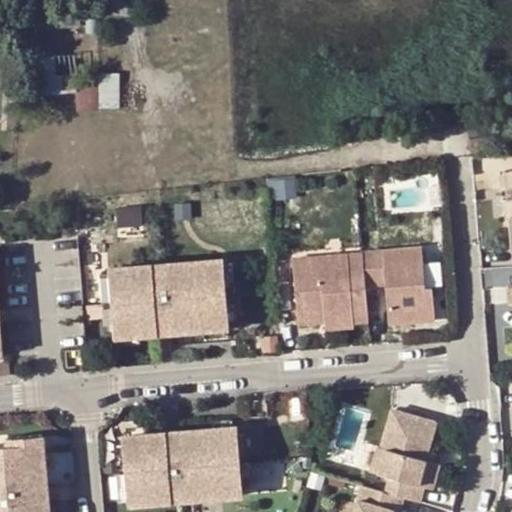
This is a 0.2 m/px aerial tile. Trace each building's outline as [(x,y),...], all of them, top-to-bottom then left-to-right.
[(96,77),(98,108),(98,111),(118,110),(118,74),(96,73),(96,77)] [(74,92),(74,80),(73,74),(35,77),(35,94),(74,92)] [(74,80),(74,92),(75,111),(98,108),(96,77),(74,80)] [(424,246),(366,250),(368,284),(388,283),(392,323),(438,319),(435,287),(428,287),(424,246)] [(366,250),(292,255),(295,322),(370,317),(368,284),(366,250)] [(142,265),(98,269),(99,273),(101,301),(104,336),(219,326),(216,290),(214,263),(213,259),(156,264),(157,270),(143,271),(142,265)] [(223,262),(214,263),(216,290),(225,290),(223,262)] [(101,301),(99,273),(90,273),(92,301),(101,301)] [(283,350),(282,335),(264,335),(264,351),(283,350)] [(436,421),(393,408),(382,446),(386,447),(379,472),(390,475),(386,491),(402,496),(420,501),(424,486),(432,488),(439,463),(432,461),(425,459),(427,450),(436,421)] [(119,500),(119,503),(234,494),(234,490),(231,462),(228,426),(113,436),(116,472),(119,500)] [(17,440),(52,437),(51,432),(17,435),(17,440)] [(17,440),(0,441),(0,511),(58,511),(52,437),(17,440)] [(260,460),(262,491),(285,490),(284,458),(260,460)] [(231,462),(234,490),(243,489),(240,461),(231,462)] [(116,472),(107,473),(110,500),(119,500),(116,472)] [(353,511),(391,511),(392,510),(398,511),(402,496),(386,491),(361,485),(353,511)]
